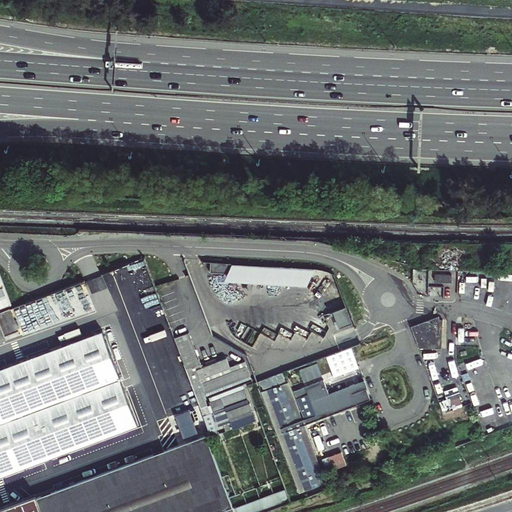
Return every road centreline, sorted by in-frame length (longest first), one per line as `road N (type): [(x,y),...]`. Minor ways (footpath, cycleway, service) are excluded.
road 1 (motorway): [(344,87),(0,33)]
road 2 (motorway): [(344,87),(0,64)]
road 3 (motorway): [(0,99),(313,121)]
road 4 (motorway): [(41,129),(313,121)]
road 5 (motorway): [(313,121),(511,129)]
road 6 (motorway): [(511,94),(344,87)]
